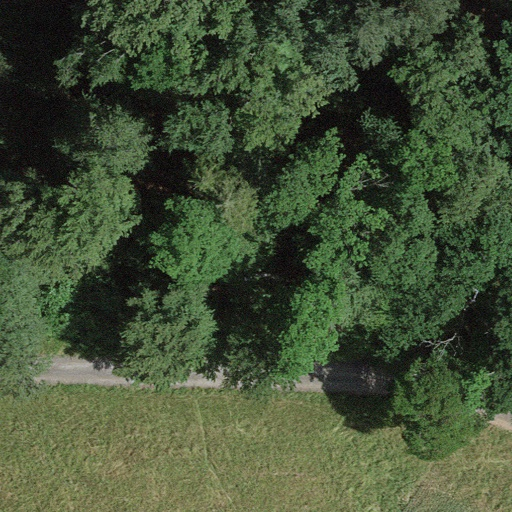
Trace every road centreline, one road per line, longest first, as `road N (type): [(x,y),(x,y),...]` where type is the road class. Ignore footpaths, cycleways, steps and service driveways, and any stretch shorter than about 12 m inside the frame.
road 1 (track): [(0,390),(359,418)]
road 2 (track): [(511,453),(359,418)]
